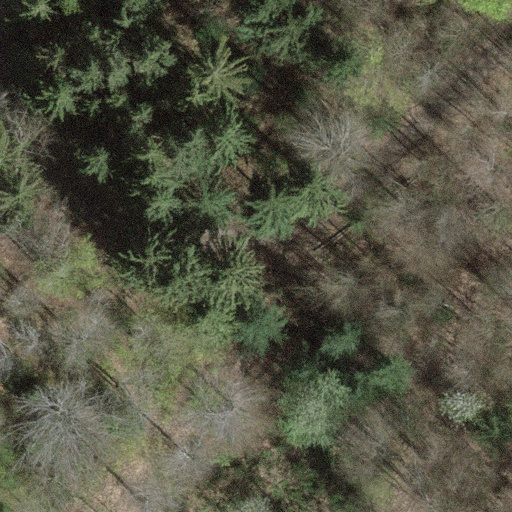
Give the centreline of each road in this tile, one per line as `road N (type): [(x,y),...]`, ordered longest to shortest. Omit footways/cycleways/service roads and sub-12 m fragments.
road 1 (track): [(511,53),(342,259),(101,232),(0,101)]
road 2 (track): [(342,259),(33,511)]
